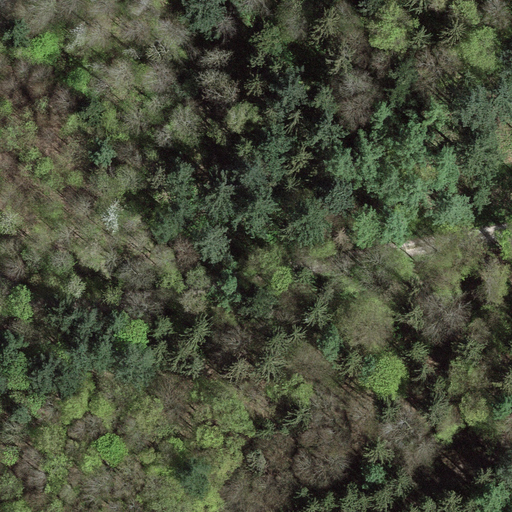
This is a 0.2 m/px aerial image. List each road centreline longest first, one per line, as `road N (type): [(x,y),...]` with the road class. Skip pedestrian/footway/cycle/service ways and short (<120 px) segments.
road 1 (track): [(511,232),(94,304),(45,300),(0,280)]
road 2 (track): [(400,511),(511,443)]
